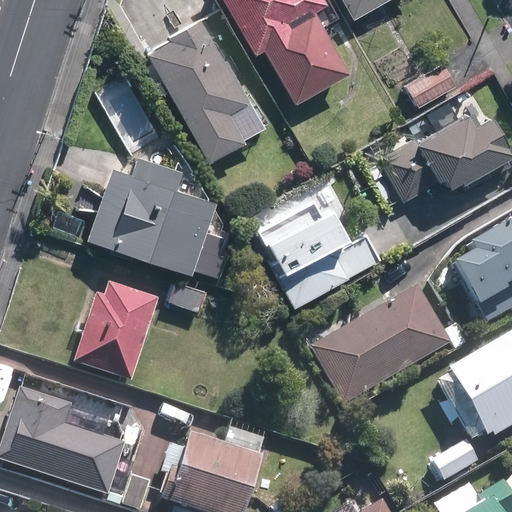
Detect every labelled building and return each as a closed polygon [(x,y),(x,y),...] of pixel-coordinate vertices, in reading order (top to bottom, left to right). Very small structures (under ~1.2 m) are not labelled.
[(213,0),(248,58),(257,52),(288,107),(341,76),(305,15),(318,7),(313,0),(213,0)] [(333,0),(346,22),(382,0),(333,0)] [(136,57),(200,167),(236,146),(219,117),(238,106),(188,21),(157,39),(159,43),(136,57)] [(412,108),(449,87),(437,64),(399,86),(412,108)] [(397,203),(433,183),(437,190),(450,183),(452,186),(454,184),(458,192),(505,167),(494,147),(496,146),(480,118),(462,128),(457,116),(411,142),(410,139),(373,159),(397,203)] [(397,140),(405,136),(400,128),(393,132),(397,140)] [(168,176),(170,170),(125,155),(118,173),(101,168),(77,239),(182,273),(193,240),(200,243),(207,221),(200,218),(205,201),(173,191),(177,179),(168,176)] [(364,174),(345,185),(364,217),(382,205),(364,174)] [(283,300),(337,270),(304,209),(285,220),(278,209),(244,228),(283,300)] [(511,229),(509,232),(507,228),(467,251),(468,255),(446,269),(473,315),(475,314),(484,329),(511,312),(511,229)] [(163,301),(195,312),(201,291),(169,281),(163,301)] [(338,404),(443,343),(410,284),(304,345),(338,404)] [(124,382),(150,300),(99,285),(95,296),(87,294),(65,363),(124,382)] [(312,302),(323,296),(317,287),(306,293),(312,302)] [(450,324),(440,330),(451,349),(461,344),(450,324)] [(463,337),(472,332),(466,324),(458,329),(463,337)] [(511,329),(438,373),(477,440),(482,437),(484,441),(511,424),(511,329)] [(0,418),(0,464),(100,496),(117,445),(57,426),(64,406),(9,389),(0,418)] [(254,455),(259,439),(223,427),(218,444),(184,433),(178,450),(164,446),(155,474),(163,477),(155,501),(189,511),(237,511),(256,456),(254,455)] [(440,482),(474,462),(462,441),(428,461),(440,482)] [(410,501),(394,471),(381,478),(397,507),(410,501)] [(132,510),(141,481),(121,474),(112,504),(132,510)] [(511,511),(511,505),(499,483),(472,498),(465,487),(430,507),(433,511),(511,511)] [(381,511),(375,502),(358,511),(381,511)]
